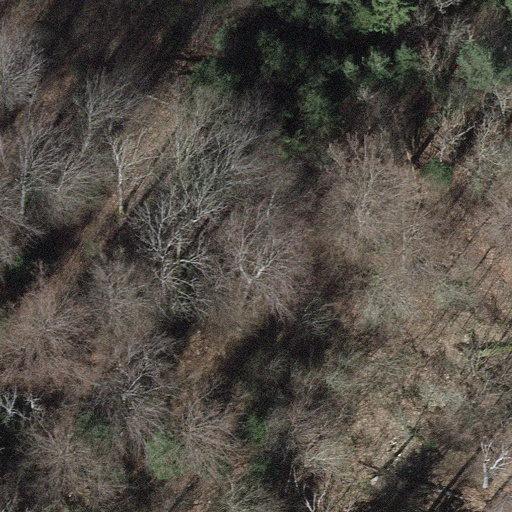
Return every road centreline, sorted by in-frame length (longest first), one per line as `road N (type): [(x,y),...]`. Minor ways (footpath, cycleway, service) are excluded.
road 1 (track): [(279,352),(0,378)]
road 2 (track): [(279,352),(347,363),(363,383),(367,408),(300,511)]
